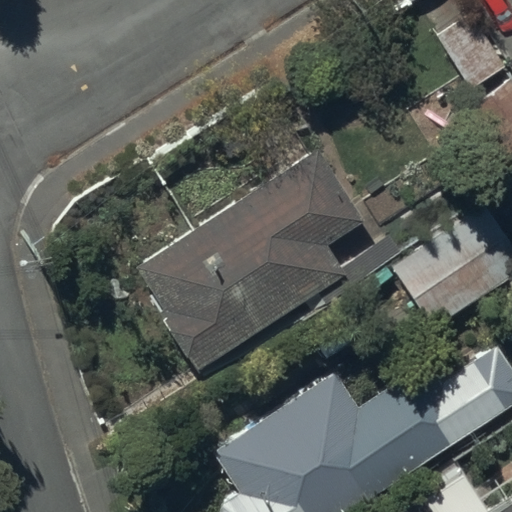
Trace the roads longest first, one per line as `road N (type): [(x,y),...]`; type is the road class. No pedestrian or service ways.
road 1 (residential): [(164,0),(0,103)]
road 2 (residential): [(46,511),(0,371)]
